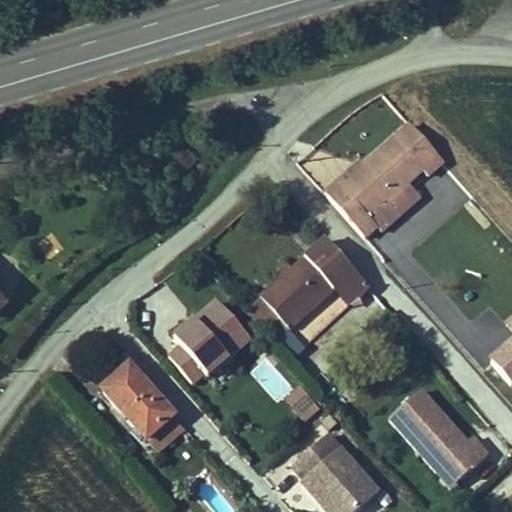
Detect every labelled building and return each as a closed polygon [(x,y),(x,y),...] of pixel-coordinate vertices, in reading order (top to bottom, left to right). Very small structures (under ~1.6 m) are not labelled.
[(374,226),(367,218),(410,181),(440,156),(409,122),(363,162),(338,183),(333,176),(320,187),(362,236),(374,226)] [(220,163),(199,143),(189,153),(210,173),(220,163)] [(357,155),(333,176),(338,183),(363,162),(357,155)] [(421,194),(410,181),(367,218),(374,226),(378,231),(421,194)] [(356,273),(329,242),(248,313),(275,343),(332,292),(356,273)] [(368,287),(356,273),(332,292),(344,307),(368,287)] [(0,292),(8,283),(0,276),(0,292)] [(215,387),(258,349),(222,307),(172,350),(182,362),(177,366),(200,393),(212,383),(215,387)] [(511,324),(509,326),(511,329),(511,347),(493,364),(511,385),(511,324)] [(165,412),(121,362),(96,384),(140,434),(165,412)] [(314,402),(299,384),(282,398),(298,417),(314,402)] [(462,449),(413,398),(388,421),(452,489),(483,461),(467,444),(462,449)] [(150,445),(175,423),(165,412),(140,434),(150,445)] [(357,511),(380,492),(329,434),(293,467),(305,481),(303,483),(328,511),(357,511)]
